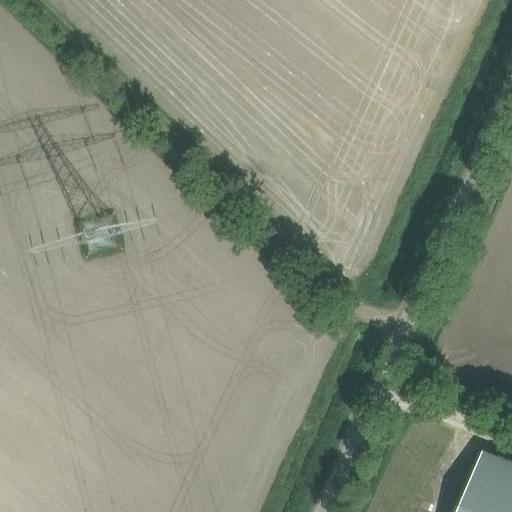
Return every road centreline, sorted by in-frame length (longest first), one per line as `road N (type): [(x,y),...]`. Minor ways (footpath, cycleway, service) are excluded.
road 1 (track): [(32,0),(350,307),(405,344)]
road 2 (unclassified): [(328,511),(511,104)]
